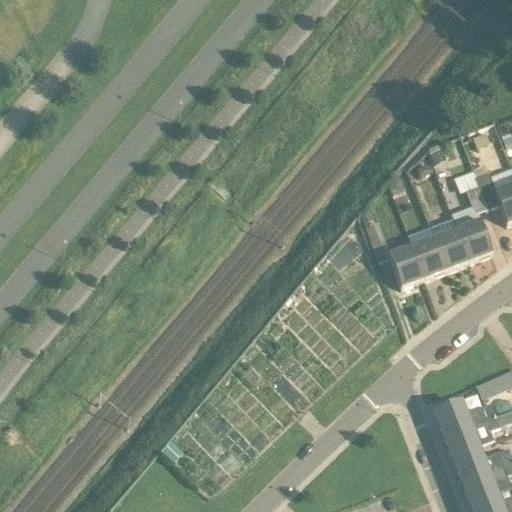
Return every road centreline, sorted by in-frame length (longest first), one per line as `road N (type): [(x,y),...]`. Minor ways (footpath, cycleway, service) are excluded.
road 1 (residential): [(391,384),(256,511)]
road 2 (residential): [(511,284),(391,384)]
road 3 (residential): [(450,511),(409,401),(391,384)]
